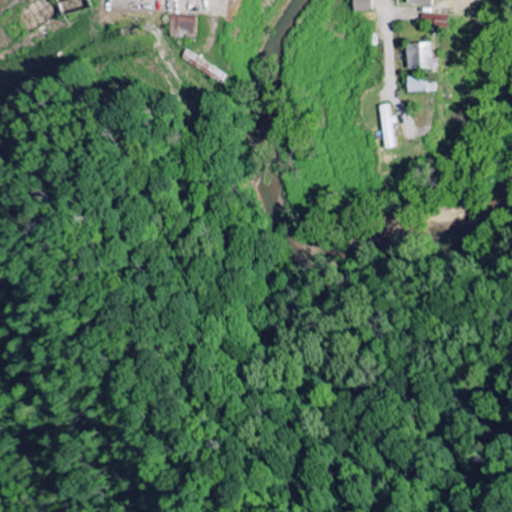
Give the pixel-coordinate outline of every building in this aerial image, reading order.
[(354,0),(355,12),(373,12),(372,0),(354,0)] [(170,32),(197,32),(197,18),(170,17),(170,32)] [(435,44),(409,45),(410,71),(436,70),(435,44)] [(410,93),(441,93),(440,78),(409,79),(410,93)] [(392,118),(391,106),(383,106),(385,150),(397,149),(395,118),(392,118)]
